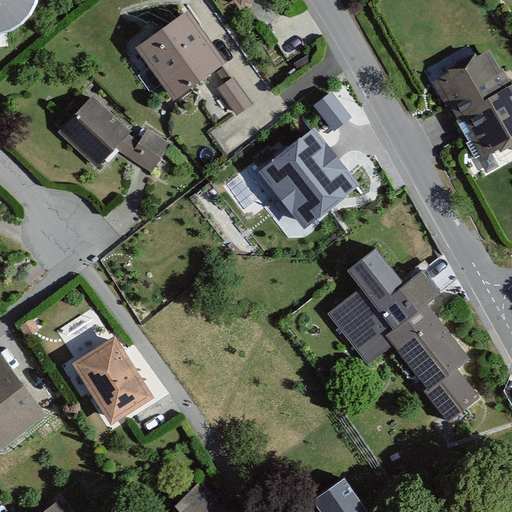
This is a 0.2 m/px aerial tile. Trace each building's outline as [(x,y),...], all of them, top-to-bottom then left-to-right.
[(20,23),(31,13),(38,0),(0,0),(0,29),(5,29),(20,23)] [(266,0),(225,0),(238,19),(267,1),(266,0)] [(226,66),(186,15),(139,52),(178,103),(226,66)] [(457,128),(511,92),(511,89),(488,52),(432,89),(457,128)] [(219,85),(235,112),(251,103),(235,76),(219,85)] [(511,150),(511,92),(457,128),(483,168),(511,150)] [(318,106),(335,128),(349,118),(331,96),(318,106)] [(132,132),(91,97),(58,136),(99,171),(132,132)] [(168,144),(145,130),(129,157),(153,171),(168,144)] [(312,133),(263,172),(306,225),(355,186),(312,133)] [(371,372),(394,354),(384,342),(426,309),(441,297),(425,277),(406,292),(377,256),(349,279),(361,295),(329,321),(371,372)] [(426,309),(384,342),(394,354),(449,426),(478,403),(455,374),(468,364),(426,309)] [(155,402),(115,340),(73,366),(113,428),(155,402)] [(0,455),(48,418),(1,359),(0,359),(0,455)] [(216,511),(224,504),(203,480),(176,511),(216,511)] [(364,511),(344,483),(316,502),(322,511),(364,511)] [(67,511),(59,502),(46,511),(67,511)]
